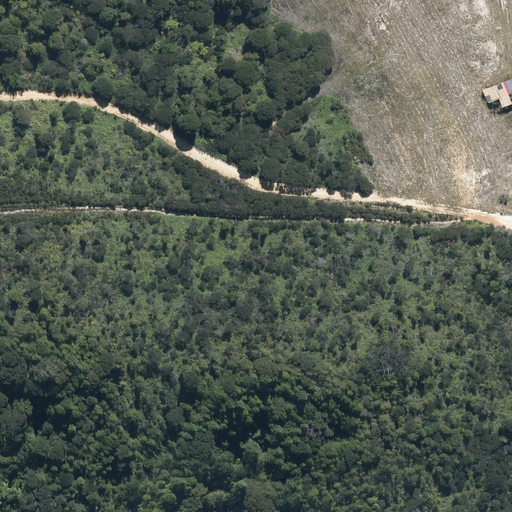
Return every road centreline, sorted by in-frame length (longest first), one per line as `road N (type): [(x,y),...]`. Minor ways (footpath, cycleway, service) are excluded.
road 1 (track): [(511,237),(462,210),(239,179),(110,109),(63,96),(0,95)]
road 2 (track): [(462,210),(416,221),(0,212)]
road 3 (track): [(302,0),(313,16),(324,76),(277,118),(251,182)]
